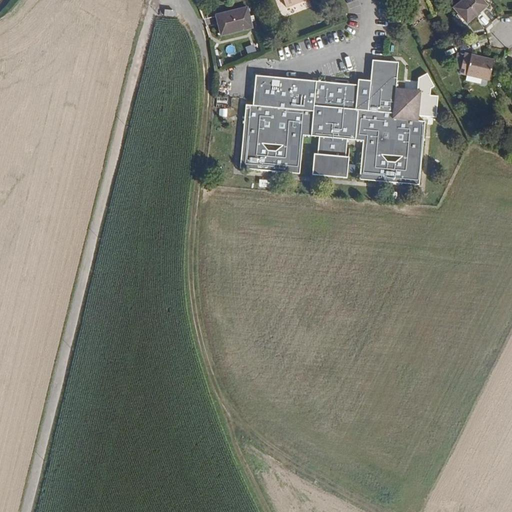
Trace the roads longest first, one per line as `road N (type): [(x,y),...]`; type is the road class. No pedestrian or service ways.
road 1 (track): [(174,0),(206,69),(193,302),(208,372),(229,416)]
road 2 (track): [(229,416),(299,470),(378,511)]
